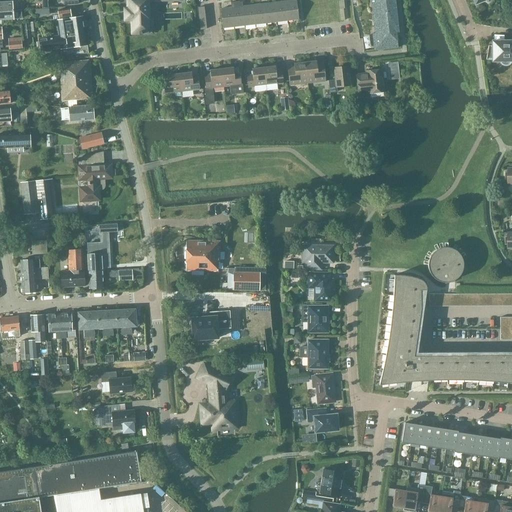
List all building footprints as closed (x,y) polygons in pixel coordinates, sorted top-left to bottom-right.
[(128,0),(129,9),(126,9),(126,10),(127,10),(127,19),(126,19),(126,20),(131,20),(132,34),(139,33),(139,34),(141,34),(141,33),(152,33),(151,18),(145,18),(144,9),(148,9),(147,1),(168,1),(181,0),(128,0)] [(296,0),(285,2),(287,21),(298,19),(296,0)] [(370,0),(375,33),(372,34),(374,49),(374,50),(377,50),(383,49),(398,48),(397,37),(396,33),(399,33),(399,32),(395,0),(370,0)] [(0,11),(13,10),(12,2),(0,2),(0,11)] [(244,26),(242,7),(242,2),(239,2),(230,3),(231,8),(233,27),(244,26)] [(287,21),(285,2),(274,3),(277,22),(287,21)] [(277,22),(274,3),(264,4),(266,23),(277,22)] [(266,23),(264,4),(253,5),(255,24),(266,23)] [(253,5),(242,7),(244,26),(255,24),(253,5)] [(204,7),(198,8),(200,30),(206,29),(204,7)] [(233,27),(231,8),(220,9),(222,28),(233,27)] [(0,20),(14,19),(13,10),(0,11),(0,20)] [(41,52),(87,45),(82,17),(57,20),(59,36),(39,39),(41,52)] [(32,38),(31,23),(21,24),(22,39),(32,38)] [(22,49),(21,38),(7,39),(8,50),(22,49)] [(511,41),(510,41),(509,42),(508,41),(507,40),(506,40),(505,40),(504,40),(503,41),(502,42),(500,41),(492,41),(492,48),(488,48),(489,46),(488,46),(486,60),(487,58),(492,58),(492,61),(500,61),(501,63),(502,64),(503,65),(505,65),(506,65),(508,65),(509,64),(510,63),(511,61),(511,41)] [(59,63),(61,82),(90,80),(89,61),(59,63)] [(316,62),(305,63),(307,82),(317,81),(317,82),(325,81),(323,67),(316,67),(316,62)] [(307,82),(305,63),(294,64),(295,70),(287,71),(289,85),(296,84),(296,83),(307,82)] [(275,67),(263,68),(266,91),(277,89),(277,84),(282,84),(281,72),(275,72),(275,67)] [(336,87),(349,86),(347,67),(333,69),(335,80),(328,81),(329,93),(336,92),(336,87)] [(241,75),(239,75),(239,73),(233,74),(233,68),(221,69),(223,87),(230,86),(231,95),(243,93),(241,75)] [(254,92),(266,91),(263,68),(251,69),(252,75),(246,76),(247,88),(253,87),(254,92)] [(212,88),(223,87),(221,69),(209,70),(210,76),(204,77),(205,88),(204,88),(205,103),(214,103),(212,88)] [(366,75),(356,76),(356,80),(358,95),(364,94),(364,92),(368,92),(368,94),(384,92),(381,70),(365,72),(366,75)] [(191,72),(179,74),(181,92),(199,90),(197,78),(192,78),(191,72)] [(181,92),(179,74),(168,75),(168,81),(163,82),(164,94),(181,92)] [(92,98),(90,80),(61,82),(62,100),(68,100),(69,107),(76,107),(76,99),(92,98)] [(0,104),(10,104),(9,91),(0,91),(0,104)] [(287,106),(286,98),(279,98),(280,107),(287,106)] [(76,107),(69,107),(61,108),(62,122),(94,119),(93,105),(76,107)] [(233,105),(226,106),(227,114),(234,113),(233,105)] [(0,122),(0,120),(10,119),(9,108),(0,109),(0,122)] [(0,148),(30,147),(29,133),(0,134),(0,148)] [(79,138),(82,149),(103,143),(100,133),(79,138)] [(90,203),(92,201),(91,199),(98,199),(98,190),(100,190),(103,189),(104,188),(105,186),(105,185),(105,177),(111,177),(110,165),(102,166),(102,155),(104,155),(104,153),(101,154),(101,152),(87,155),(88,157),(79,159),(80,179),(89,178),(90,188),(81,189),(82,200),(83,200),(83,202),(85,203),(87,204),(90,203)] [(42,180),(35,181),(37,198),(39,212),(40,220),(56,218),(51,179),(42,180)] [(26,182),(21,183),(23,200),(37,198),(35,181),(30,182),(26,182)] [(117,224),(98,225),(98,228),(99,235),(108,235),(108,232),(109,232),(117,232),(117,224)] [(46,240),(39,241),(39,254),(47,253),(46,240)] [(186,240),(186,270),(218,270),(218,263),(219,263),(220,241),(186,240)] [(31,241),(32,254),(39,254),(39,241),(31,241)] [(109,243),(86,244),(87,254),(88,254),(89,278),(88,278),(88,285),(89,285),(89,289),(103,288),(102,269),(102,264),(110,264),(109,243)] [(305,268),(320,269),(320,262),(332,262),(332,246),(303,245),(303,261),(306,261),(305,268)] [(463,262),(462,260),(461,257),(460,255),(458,253),(456,251),(454,249),(451,248),(449,247),(446,247),(443,247),(441,247),(438,248),(436,250),(434,251),(432,253),(430,255),(429,258),(428,261),(428,263),(428,266),(428,269),(429,271),(430,274),(432,276),(434,278),(436,280),(439,281),(442,282),(444,282),(445,284),(454,281),(454,280),(456,278),(458,276),(460,274),(462,271),(462,268),(463,265),(463,262)] [(68,270),(60,271),(61,288),(85,286),(85,285),(88,285),(88,278),(84,279),(82,249),(67,250),(68,270)] [(20,260),(21,271),(28,270),(29,276),(35,276),(35,268),(40,268),(39,260),(34,260),(34,259),(20,260)] [(35,276),(29,276),(28,270),(21,271),(22,292),(36,292),(35,280),(43,279),(48,279),(48,267),(42,267),(40,268),(35,268),(35,276)] [(132,279),(132,271),(119,271),(119,277),(119,280),(132,279)] [(259,290),(259,273),(234,272),(233,289),(259,290)] [(328,274),(308,274),(308,287),(315,287),(315,300),(331,300),(331,292),(333,292),(334,286),(331,286),(331,280),(328,280),(328,274)] [(405,275),(394,275),(392,303),(389,330),(385,358),(379,385),(389,383),(399,382),(410,381),(421,380),(430,380),(438,380),(447,380),(471,380),(495,381),(511,383),(511,355),(414,356),(420,309),(420,290),(426,290),(426,286),(425,283),(422,281),(420,279),(418,278),(416,278),(405,275)] [(255,300),(256,320),(251,320),(251,329),(269,328),(268,299),(255,300)] [(327,332),(327,306),(301,306),(301,322),(308,322),(308,332),(327,332)] [(131,328),(130,329),(130,327),(135,327),(134,310),(125,311),(126,335),(130,335),(131,335),(131,328)] [(111,328),(116,328),(115,311),(106,312),(107,336),(112,336),(113,336),(112,330),(111,330),(111,328)] [(122,336),(126,335),(125,311),(115,311),(116,328),(121,327),(121,329),(120,329),(121,336),(122,336)] [(207,317),(191,318),(193,340),(218,338),(217,329),(230,328),(229,311),(207,313),(207,317)] [(92,329),(97,329),(97,312),(87,313),(89,337),(93,337),(94,337),(94,331),(93,331),(92,329)] [(101,330),(102,337),(103,337),(107,336),(106,312),(97,312),(97,329),(102,328),(102,330),(101,330)] [(85,338),(89,337),(87,313),(78,313),(79,330),(84,329),(84,331),(83,331),(84,338),(85,338)] [(56,339),(61,339),(59,314),(48,315),(49,331),(56,331),(56,333),(55,333),(55,339),(56,339)] [(65,332),(64,332),(64,331),(71,330),(70,314),(59,314),(61,339),(65,339),(66,339),(65,332)] [(36,332),(37,340),(37,342),(45,341),(43,315),(30,316),(31,332),(36,332)] [(511,339),(511,316),(500,317),(500,340),(511,339)] [(14,337),(19,337),(19,329),(18,317),(0,318),(0,322),(1,332),(13,330),(14,337)] [(37,340),(28,341),(29,356),(29,360),(36,359),(36,342),(37,342),(37,340)] [(327,340),(308,340),(308,368),(327,368),(327,361),(329,361),(329,360),(327,360),(327,356),(329,356),(329,355),(327,355),(327,340)] [(29,356),(28,341),(20,341),(21,360),(23,360),(29,360),(29,356)] [(132,353),(132,361),(144,360),(144,352),(132,353)] [(263,369),(262,358),(246,359),(247,371),(263,369)] [(212,430),(237,428),(234,402),(226,402),(225,391),(226,391),(233,377),(204,363),(197,378),(208,383),(210,404),(200,405),(202,425),(212,424),(212,430)] [(110,394),(131,392),(130,378),(116,379),(115,372),(100,373),(101,383),(109,382),(110,394)] [(328,374),(315,375),(315,376),(311,376),(312,387),(316,387),(318,403),(334,402),(332,380),(329,381),(328,374)] [(113,431),(122,430),(123,433),(134,432),(133,425),(134,425),(133,411),(119,412),(118,405),(103,406),(104,416),(105,427),(112,426),(113,431)] [(301,409),(293,410),(294,421),(302,421),(301,409)] [(320,409),(306,410),(307,422),(314,421),(315,432),(337,429),(336,414),(321,416),(320,409)] [(410,444),(413,424),(404,422),(401,442),(410,444)] [(419,445),(422,425),(413,424),(410,444),(419,445)] [(428,446),(431,426),(422,425),(419,445),(428,446)] [(436,448),(439,428),(431,426),(428,446),(436,448)] [(445,449),(448,429),(439,428),(436,448),(445,449)] [(454,452),(457,431),(448,429),(445,449),(453,450),(453,452),(454,452)] [(462,453),(465,433),(457,432),(457,431),(454,452),(462,453)] [(471,454),(474,435),(465,433),(462,453),(471,454)] [(480,456),(483,436),(474,435),(471,454),(480,456)] [(488,457),(492,437),(483,436),(480,456),(488,457)] [(39,446),(54,445),(53,437),(39,439),(39,446)] [(497,458),(501,437),(500,437),(500,439),(492,437),(488,457),(497,458)] [(506,458),(509,439),(501,437),(497,458),(498,458),(498,457),(506,458)] [(0,511),(57,511),(54,495),(141,481),(140,474),(137,451),(0,471),(0,511)] [(323,469),(321,483),(320,483),(318,483),(317,484),(316,488),(317,490),(318,491),(320,491),(319,493),(340,496),(341,488),(340,488),(343,472),(323,469)] [(413,511),(414,509),(416,497),(423,498),(424,490),(424,486),(418,485),(417,489),(406,487),(403,508),(402,510),(413,511)] [(438,511),(441,496),(430,494),(431,487),(424,486),(424,490),(423,498),(429,499),(427,511),(438,511)] [(392,506),(403,508),(406,487),(405,490),(388,488),(387,493),(394,494),(392,506)] [(460,492),(453,491),(453,493),(442,491),(441,496),(438,511),(449,511),(451,503),(458,504),(459,499),(459,495),(460,492)] [(172,492),(169,497),(178,503),(181,498),(172,492)] [(71,504),(71,511),(143,511),(140,494),(100,500),(71,504)] [(463,511),(474,511),(477,498),(476,498),(459,495),(459,499),(458,504),(464,505),(463,511)] [(485,511),(486,508),(493,509),(494,501),(477,498),(474,511),(485,511)] [(510,511),(511,507),(511,502),(494,499),(494,501),(493,509),(499,510),(499,511),(510,511)] [(338,511),(337,510),(338,505),(339,505),(339,504),(323,502),(321,509),(320,511),(338,511)]
